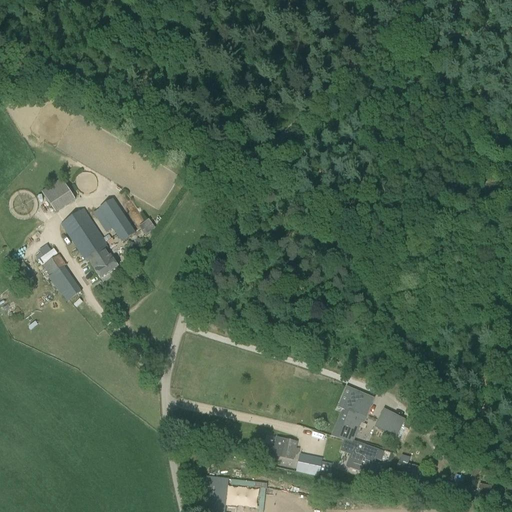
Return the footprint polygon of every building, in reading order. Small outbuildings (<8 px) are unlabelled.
[(75,200),(61,180),(42,193),(55,214),(75,200)] [(99,210),(121,243),(136,233),(114,200),(99,210)] [(101,279),(118,268),(106,250),(108,248),(105,243),(112,239),(107,232),(100,236),(84,211),(62,225),(87,263),(89,262),(101,279)] [(145,222),(139,227),(146,238),(157,230),(149,220),(145,222)] [(138,246),(130,243),(128,249),(136,252),(138,246)] [(133,252),(125,250),(123,257),(131,259),(133,252)] [(43,267),(68,302),(69,301),(82,292),(64,267),(66,266),(59,256),(43,267)] [(31,273),(24,263),(7,276),(15,286),(31,273)] [(370,406),(348,398),(343,410),(349,413),(350,412),(353,414),(353,413),(356,414),(358,411),(367,415),(370,406)] [(340,440),(344,441),(344,443),(346,444),(346,442),(353,445),(354,442),(363,417),(366,418),(367,415),(358,411),(356,414),(353,413),(353,414),(350,412),(349,413),(350,413),(340,440)] [(381,416),(374,428),(401,441),(406,432),(401,429),(402,427),(381,416)] [(282,439),(278,458),(294,461),(298,443),(282,439)] [(384,452),(379,451),(367,447),(354,442),(353,445),(346,442),(346,444),(344,443),(340,452),(374,464),(376,460),(381,461),(384,452)] [(224,511),(228,481),(211,479),(214,454),(209,454),(206,478),(203,478),(200,511),(201,511),(224,511)] [(300,455),(298,463),(296,473),(319,477),(321,467),(322,460),(300,455)] [(419,468),(399,462),(397,468),(405,470),(404,474),(408,476),(409,472),(417,474),(419,468)] [(456,491),(465,495),(471,480),(462,477),(456,491)] [(367,480),(366,488),(382,490),(384,482),(367,480)] [(480,484),(477,497),(496,501),(499,490),(495,489),(493,487),(480,484)]
